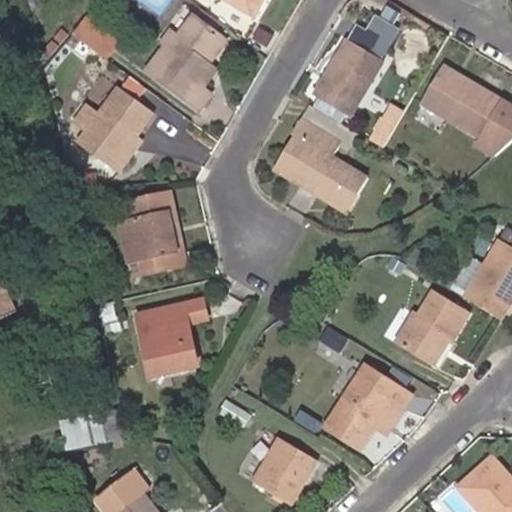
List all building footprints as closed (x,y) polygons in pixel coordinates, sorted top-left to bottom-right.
[(266,0),(231,0),(257,15),(266,0)] [(84,14),(69,33),(105,58),(118,39),(84,14)] [(203,70),(206,66),(225,40),(194,18),(177,39),(169,33),(162,43),(166,45),(147,69),(199,107),(211,94),(202,88),(211,76),(203,70)] [(349,41),(317,95),(349,117),(384,60),(349,41)] [(215,70),(206,66),(203,70),(211,76),(215,70)] [(422,102),(482,138),(474,147),(494,158),(511,141),(511,108),(503,103),(443,66),(422,102)] [(126,149),(137,133),(155,108),(121,83),(102,109),(96,117),(90,125),(81,137),(120,166),(130,153),(126,149)] [(102,109),(90,100),(78,116),(90,125),(96,117),(102,109)] [(388,139),(406,109),(393,101),(376,132),(388,139)] [(359,134),(311,105),(303,120),(344,144),(349,149),(359,134)] [(276,169),(336,206),(347,187),(358,195),(368,178),(336,158),(344,144),(303,120),(293,135),(296,137),(276,169)] [(370,141),(383,149),(388,139),(376,132),(370,141)] [(143,137),(137,133),(126,149),(130,153),(143,137)] [(347,187),(336,206),(348,213),(358,195),(347,187)] [(120,224),(131,274),(184,263),(181,247),(176,249),(169,223),(174,222),(167,193),(127,203),(131,221),(120,224)] [(463,297),(502,321),(511,303),(511,248),(497,240),(463,297)] [(0,318),(13,312),(0,284),(0,318)] [(394,344),(426,363),(443,335),(452,341),(468,313),(433,292),(418,317),(412,313),(394,344)] [(156,327),(179,322),(187,319),(201,317),(199,303),(177,307),(152,313),(156,327)] [(187,319),(179,322),(156,327),(152,313),(139,315),(152,371),(196,359),(195,356),(192,340),(187,319)] [(443,335),(426,363),(436,369),(452,341),(443,335)] [(199,337),(192,340),(195,356),(203,354),(199,337)] [(196,359),(152,371),(153,377),(198,367),(196,359)] [(390,405),(401,411),(410,397),(365,370),(330,430),(362,451),(374,431),(390,405)] [(386,438),(401,411),(390,405),(374,431),(386,438)] [(71,448),(127,437),(121,408),(65,420),(71,448)] [(272,458),(254,485),(291,508),(319,463),(282,441),(272,458)] [(511,511),(511,482),(491,459),(459,490),(479,511),(511,511)] [(324,468),(319,463),(301,492),(307,495),(324,468)] [(120,511),(152,511),(142,497),(120,511)]
